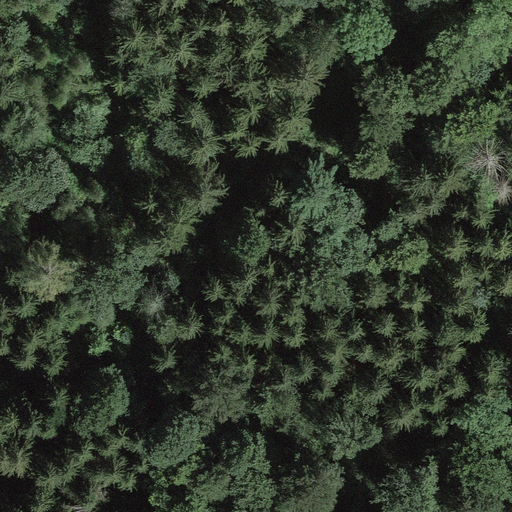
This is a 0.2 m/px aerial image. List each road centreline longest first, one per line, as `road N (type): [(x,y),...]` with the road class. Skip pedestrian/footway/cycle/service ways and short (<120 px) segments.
road 1 (track): [(90,0),(142,308),(150,511)]
road 2 (track): [(511,12),(505,511)]
